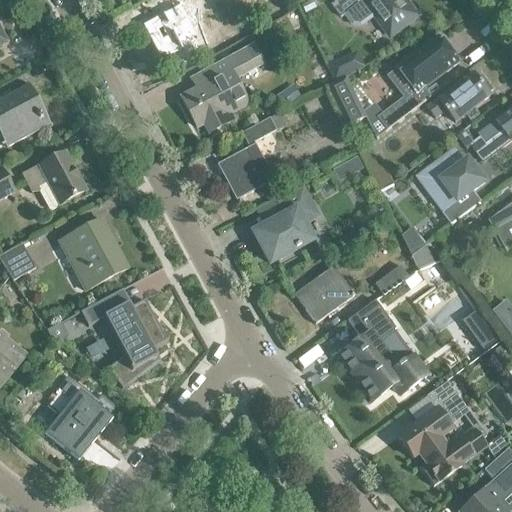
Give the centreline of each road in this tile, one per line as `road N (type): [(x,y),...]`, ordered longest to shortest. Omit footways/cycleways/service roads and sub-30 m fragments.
road 1 (residential): [(246,353),(59,0)]
road 2 (residential): [(112,511),(246,353)]
road 3 (residential): [(371,511),(246,353)]
